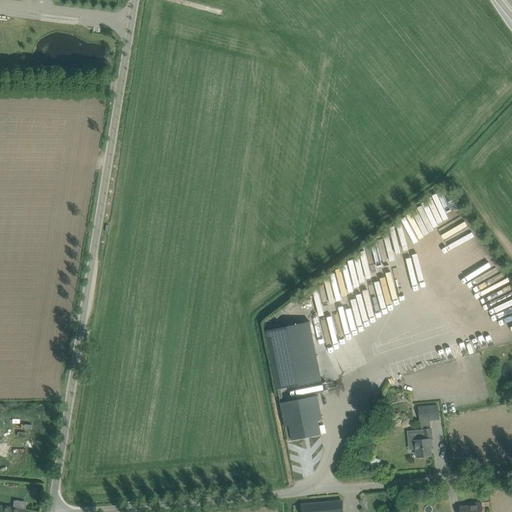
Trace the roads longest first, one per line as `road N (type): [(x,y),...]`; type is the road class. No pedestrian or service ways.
road 1 (unclassified): [(50,511),(133,0)]
road 2 (unclassified): [(72,511),(511,471)]
road 3 (track): [(332,43),(173,0)]
